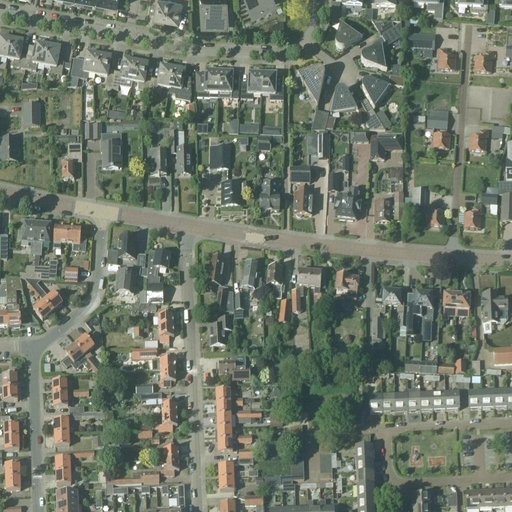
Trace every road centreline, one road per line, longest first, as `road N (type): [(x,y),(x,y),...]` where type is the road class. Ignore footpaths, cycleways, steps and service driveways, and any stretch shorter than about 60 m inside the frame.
road 1 (residential): [(197,511),(185,225)]
road 2 (tertiary): [(450,256),(185,225)]
road 3 (residential): [(450,256),(468,28)]
road 4 (residential): [(305,41),(283,52),(128,36)]
road 5 (residential): [(33,348),(94,299),(102,211)]
road 6 (residential): [(40,511),(33,348)]
road 7 (residential): [(128,36),(0,15)]
road 8 (residential): [(511,423),(386,428)]
